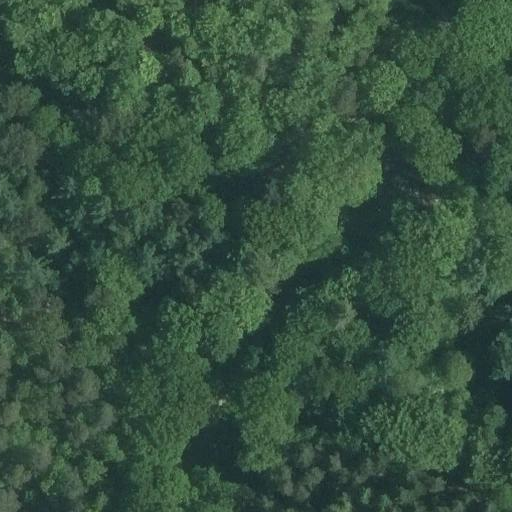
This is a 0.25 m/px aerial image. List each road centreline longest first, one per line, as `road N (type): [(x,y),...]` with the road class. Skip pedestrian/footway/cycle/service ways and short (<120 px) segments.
road 1 (track): [(455,0),(360,171),(343,227),(216,401)]
road 2 (tertiary): [(398,218),(0,81)]
road 3 (unclassified): [(398,218),(511,0)]
road 4 (tertiary): [(511,257),(398,218)]
